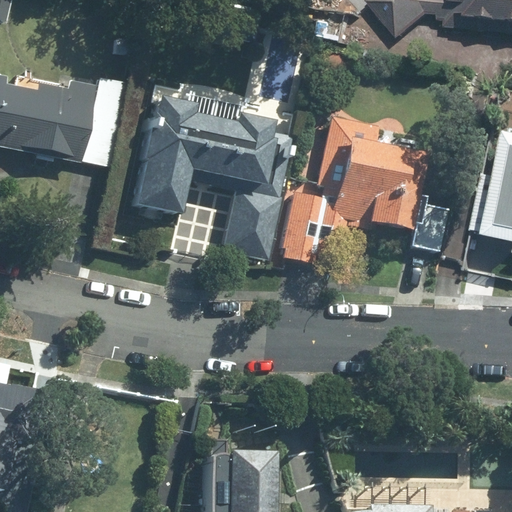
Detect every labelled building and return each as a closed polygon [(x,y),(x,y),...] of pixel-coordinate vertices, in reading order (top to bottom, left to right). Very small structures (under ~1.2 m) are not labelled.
[(11,0),(0,0),(0,21),(9,23),(11,0)] [(511,0),(366,0),(395,36),(426,12),(434,12),(433,20),(440,21),(440,30),(466,32),(467,19),(511,23),(511,0)] [(249,39),(254,15),(215,6),(209,30),(249,39)] [(0,149),(108,172),(126,84),(95,77),(93,87),(64,81),(62,89),(34,83),(32,91),(2,85),(4,77),(0,76),(0,149)] [(153,98),(130,207),(175,217),(185,172),(235,183),(221,252),(264,261),(290,137),(266,132),(268,123),(232,115),(230,123),(189,115),(191,106),(153,98)] [(375,127),(329,117),(312,197),(285,191),(270,257),(334,271),(343,225),(362,229),(363,224),(404,232),(406,224),(412,226),(408,247),(436,253),(455,163),(371,145),(375,127)] [(511,134),(497,131),(474,235),(511,242),(511,134)] [(28,388),(0,381),(0,484),(7,486),(28,388)] [(218,511),(265,511),(266,491),(266,451),(220,450),(218,511)]
